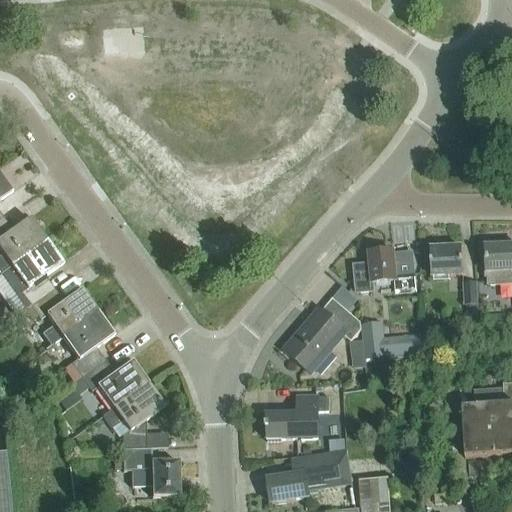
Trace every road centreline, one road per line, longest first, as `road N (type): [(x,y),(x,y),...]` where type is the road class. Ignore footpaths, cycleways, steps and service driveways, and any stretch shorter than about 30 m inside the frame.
road 1 (residential): [(0,97),(21,109),(211,382)]
road 2 (residential): [(211,382),(355,201)]
road 3 (residential): [(355,201),(511,205)]
road 4 (residential): [(323,0),(438,88)]
road 5 (residential): [(355,201),(438,88)]
road 6 (residential): [(224,511),(211,382)]
